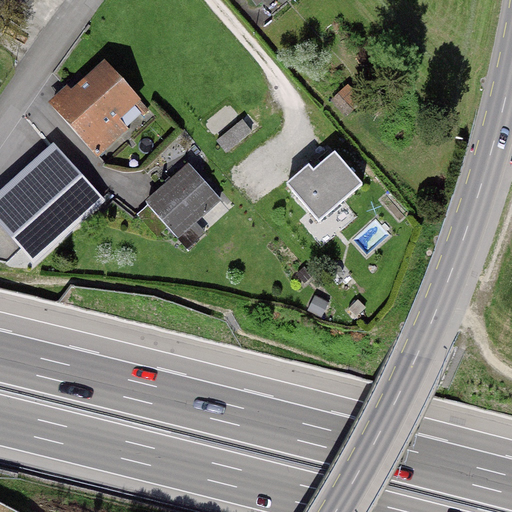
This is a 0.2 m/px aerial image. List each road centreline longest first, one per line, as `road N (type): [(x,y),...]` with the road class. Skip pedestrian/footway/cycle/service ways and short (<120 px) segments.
road 1 (motorway): [(511,484),(0,356)]
road 2 (motorway): [(0,419),(369,511)]
road 3 (secondary): [(511,69),(465,232),(406,378)]
road 4 (secondary): [(335,511),(406,378)]
road 5 (residential): [(0,121),(84,0)]
